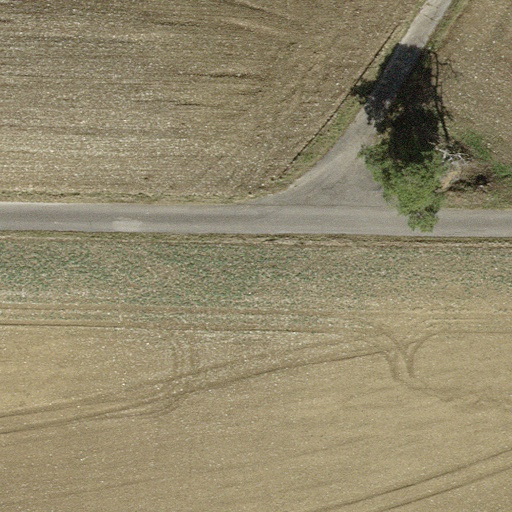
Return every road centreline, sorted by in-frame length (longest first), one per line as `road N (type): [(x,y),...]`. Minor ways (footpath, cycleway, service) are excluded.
road 1 (track): [(0,213),(511,224)]
road 2 (track): [(317,221),(458,0)]
